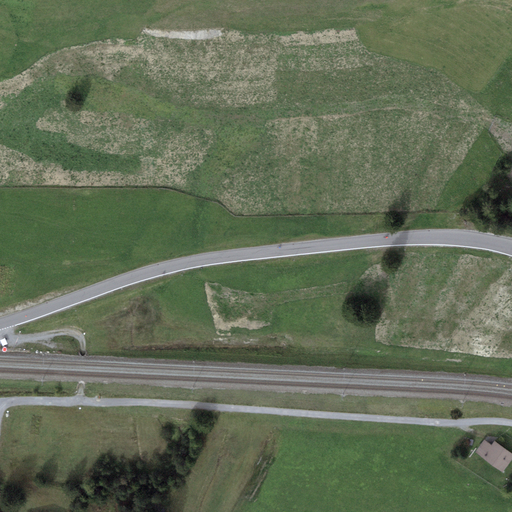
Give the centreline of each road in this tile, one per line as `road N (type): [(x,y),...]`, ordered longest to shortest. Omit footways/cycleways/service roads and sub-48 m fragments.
road 1 (secondary): [(511,247),(423,237),(209,258),(0,324)]
road 2 (track): [(511,422),(0,402)]
road 3 (track): [(392,0),(376,13),(370,52),(436,78),(511,149)]
road 4 (track): [(411,338),(431,272),(511,275)]
road 5 (track): [(80,401),(78,336),(0,335)]
